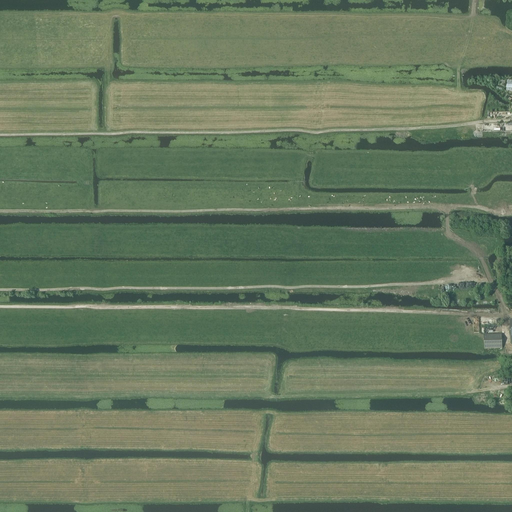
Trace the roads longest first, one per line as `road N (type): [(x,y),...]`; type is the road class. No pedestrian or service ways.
road 1 (track): [(511,349),(504,316),(492,313),(0,307)]
road 2 (track): [(504,316),(482,279),(0,289)]
road 3 (track): [(511,121),(318,132),(0,134)]
road 4 (track): [(511,499),(0,500)]
road 5 (track): [(511,211),(0,211)]
